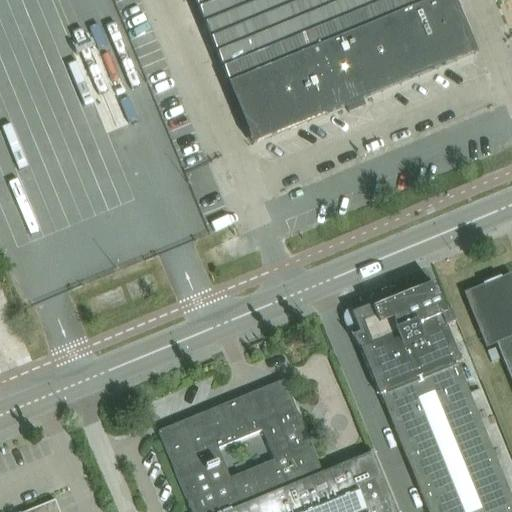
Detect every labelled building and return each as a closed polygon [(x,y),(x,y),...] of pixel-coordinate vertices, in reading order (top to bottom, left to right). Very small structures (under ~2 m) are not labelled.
[(189,0),(192,0),(253,147),(473,56),(450,0),(182,0),(183,2),(189,0)] [(511,291),(511,278),(511,276),(463,295),(469,309),(511,291)] [(347,318),(359,350),(358,350),(378,397),(380,396),(427,511),(511,511),(511,506),(454,365),(459,363),(441,318),(445,316),(433,286),(406,297),(405,294),(354,314),(347,318)] [(511,306),(511,291),(469,309),(474,322),(511,306)] [(511,322),(511,306),(474,322),(480,335),(511,322)] [(511,337),(511,322),(480,335),(485,349),(495,344),(511,337)] [(511,351),(511,337),(495,344),(500,356),(511,351)] [(511,365),(511,351),(500,356),(505,368),(511,365)] [(320,474),(282,382),(156,434),(188,511),(393,511),(370,454),(320,474)] [(57,511),(53,503),(30,511),(57,511)]
